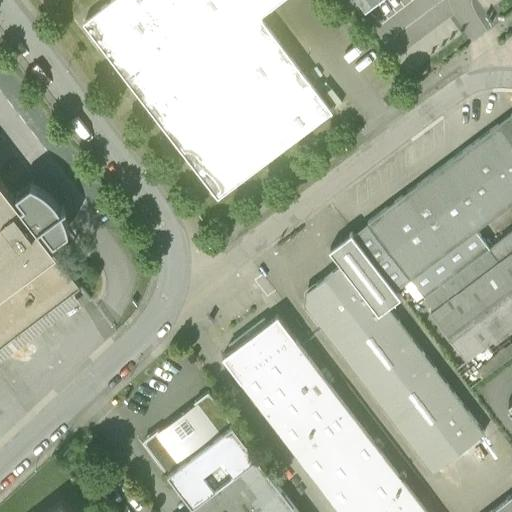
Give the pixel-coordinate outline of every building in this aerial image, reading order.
[(104,0),(82,17),(218,200),(333,115),(284,49),(259,15),(280,0),(104,0)] [(425,298),(490,249),(476,232),(511,204),(511,113),(353,235),(396,291),(405,285),(416,302),(423,296),(425,298)] [(0,347),(73,292),(83,284),(40,228),(42,226),(54,243),(71,230),(66,215),(57,200),(48,190),(32,181),(17,193),(25,203),(23,205),(0,174),(0,347)] [(342,266),(308,291),(306,305),(433,474),(484,435),(388,307),(401,298),(396,291),(353,235),(352,233),(330,249),(342,266)] [(511,234),(491,251),(490,249),(425,298),(435,309),(429,313),(466,362),(504,334),(511,327),(511,234)] [(93,297),(83,284),(73,292),(82,305),(93,297)] [(425,511),(278,316),(223,357),(340,511),(425,511)] [(511,357),(511,345),(504,334),(466,362),(457,370),(471,389),(511,357)] [(192,506),(184,511),(298,511),(208,393),(195,403),(196,405),(159,433),(158,431),(143,442),(192,506)] [(511,511),(511,498),(493,511),(511,511)] [(73,511),(63,499),(45,511),(73,511)]
